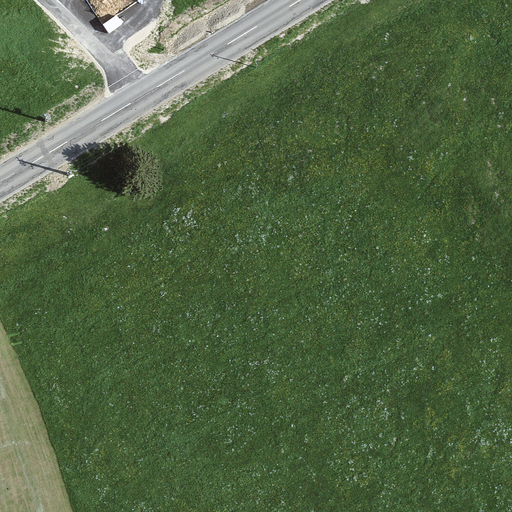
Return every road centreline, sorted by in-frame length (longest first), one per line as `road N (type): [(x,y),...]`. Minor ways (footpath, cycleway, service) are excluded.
road 1 (secondary): [(303,0),(0,185)]
road 2 (track): [(143,98),(47,0)]
